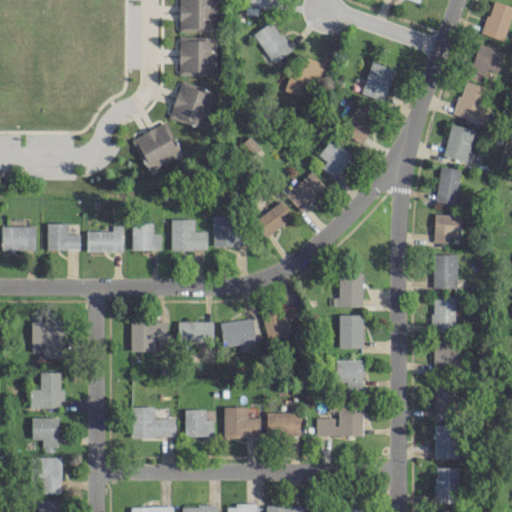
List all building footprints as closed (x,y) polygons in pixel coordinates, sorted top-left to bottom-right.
[(215,0),(178,0),(178,31),(215,32),(215,0)] [(274,0),(246,0),(245,4),(273,8),(274,0)] [(511,8),(511,6),(494,0),(490,0),(480,32),(502,39),(511,8)] [(271,61),(290,48),(271,20),(252,33),(271,61)] [(177,74),(214,75),(215,36),(178,35),(177,74)] [(503,51),(477,43),(468,70),(483,75),(486,68),(496,72),(503,51)] [(285,90),(303,95),(308,81),(318,85),(325,62),(296,53),(285,90)] [(359,92),(382,100),(393,68),(370,60),(359,92)] [(202,127),(212,90),(179,80),(168,117),(202,127)] [(452,114),(484,124),(489,107),(479,104),(485,87),(462,80),(452,114)] [(374,117),(355,106),(340,132),(360,142),(374,117)] [(131,137),(146,171),(181,155),(166,121),(131,137)] [(464,161),(473,129),(450,122),(441,154),(464,161)] [(325,160),(320,167),(333,177),(351,153),(330,137),(317,154),(325,160)] [(433,200),(453,204),(459,169),(440,165),(433,200)] [(326,187),(310,170),(284,194),(300,211),(326,187)] [(252,219),(264,236),(293,215),(281,199),(252,219)] [(432,242),(452,242),(452,234),(459,234),(459,213),(433,213),(432,242)] [(212,214),(212,245),(241,245),(241,214),(212,214)] [(205,230),(193,230),(193,218),(169,218),(169,249),(206,249),(205,230)] [(66,222),(45,222),(45,248),(78,248),(78,233),(66,233),(66,222)] [(130,248),(159,249),(159,232),(151,232),(151,222),(130,222),(130,248)] [(111,230),(84,230),(85,250),(121,249),(121,224),(111,224),(111,230)] [(33,225),(0,225),(0,248),(33,249),(33,225)] [(455,254),(432,253),(431,287),(455,287),(455,254)] [(337,273),(338,297),(332,297),(332,306),(361,305),(361,273),(337,273)] [(453,296),(430,296),(430,330),(453,330),(453,296)] [(292,334),(290,321),(297,320),(294,305),(260,312),(266,339),(292,334)] [(337,346),(361,347),(361,314),(338,314),(337,346)] [(219,321),(221,345),(238,343),(239,350),(248,349),(247,342),(254,341),(252,318),(219,321)] [(30,320),(30,354),(41,354),(41,361),(61,361),(61,320),(30,320)] [(129,351),(153,350),(153,339),(165,338),(165,320),(129,320),(129,351)] [(212,320),(176,320),(177,342),(212,341),(212,320)] [(459,369),(458,342),(431,343),(432,370),(459,369)] [(361,359),(334,359),(335,380),(345,380),(345,388),(361,388),(361,359)] [(28,406),(61,407),(61,388),(58,388),(58,371),(38,371),(38,388),(28,388),(28,406)] [(433,383),(432,415),(452,415),(453,384),(433,383)] [(315,434),(360,435),(361,403),(337,403),(336,417),(315,417),(315,434)] [(173,417),(152,417),(152,406),(130,405),(129,436),(173,436),(173,417)] [(246,405),(222,406),(222,437),(259,437),(259,417),(246,417),(246,405)] [(204,408),(183,408),(183,435),(212,435),(212,419),(204,419),(204,408)] [(299,411),(265,411),(265,435),(298,435),(299,411)] [(30,416),(30,438),(41,438),(41,451),(56,451),(56,416),(30,416)] [(432,457),(455,458),(456,425),(433,424),(432,457)] [(59,456),(34,456),(34,493),(59,492),(59,456)] [(433,501),(455,502),(456,466),(433,466),(433,501)] [(59,511),(59,499),(36,499),(35,511),(59,511)] [(226,503),(225,511),(254,511),(255,504),(226,503)]
